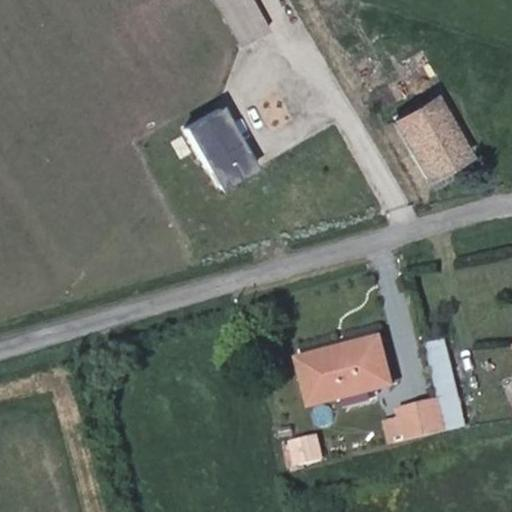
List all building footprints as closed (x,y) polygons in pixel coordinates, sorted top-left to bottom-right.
[(264,32),(247,0),(209,0),(234,47),(264,32)] [(397,126),(425,171),(471,145),(443,99),(397,126)] [(451,187),(484,165),(471,145),(425,171),(437,190),(451,187)] [(323,398),(406,374),(392,327),(310,351),(323,398)] [(461,421),(453,392),(400,405),(408,434),(461,421)] [(332,426),(329,407),(310,410),(313,429),(332,426)]
